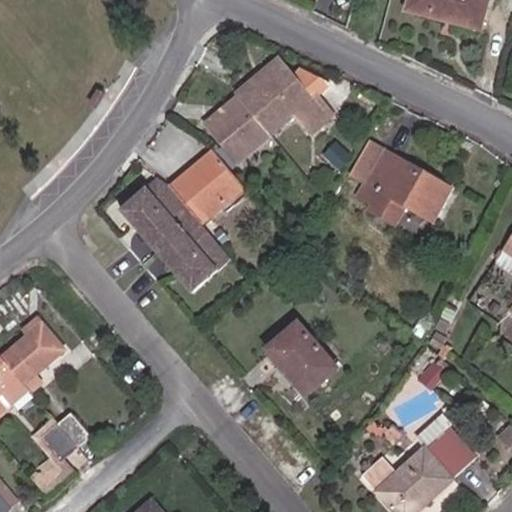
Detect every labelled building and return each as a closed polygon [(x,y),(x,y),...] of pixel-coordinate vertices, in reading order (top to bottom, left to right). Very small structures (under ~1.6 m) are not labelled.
[(422,0),(419,15),(483,28),(490,0),(422,0)] [(230,109),(258,140),(288,118),(302,137),(324,119),(308,102),(299,106),(267,65),(248,82),(254,88),(230,109)] [(229,164),(258,140),(230,109),(228,107),(212,118),(214,122),(203,129),(229,164)] [(374,155),(348,200),(363,209),(372,196),(424,226),(442,194),(374,155)] [(234,197),(205,165),(162,199),(191,233),(234,197)] [(162,199),(147,189),(112,218),(183,301),(221,269),(191,233),(162,199)] [(511,235),(496,258),(511,268),(511,309),(505,319),(511,323),(511,235)] [(23,343),(35,332),(31,328),(19,338),(23,343)] [(23,343),(0,364),(0,368),(14,385),(21,393),(32,383),(57,359),(35,332),(23,343)] [(287,332),(259,359),(298,404),(328,374),(287,332)] [(0,398),(14,385),(0,368),(0,398)] [(27,400),(38,389),(32,383),(21,393),(27,400)] [(64,422),(54,431),(73,453),(85,443),(64,422)] [(73,453),(54,431),(41,441),(62,465),(73,453)] [(370,497),(384,511),(419,511),(449,482),(445,478),(465,457),(441,431),(422,452),(414,448),(370,497)]
